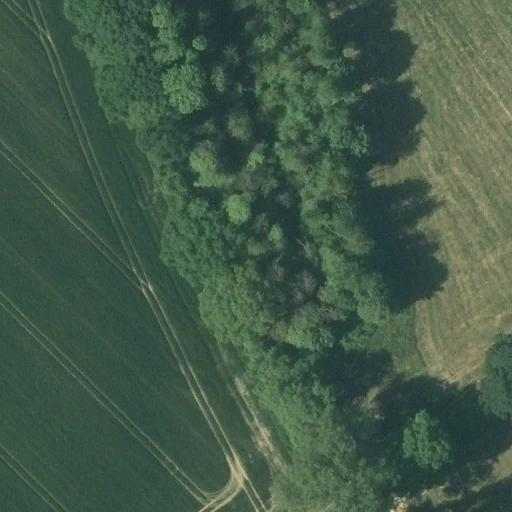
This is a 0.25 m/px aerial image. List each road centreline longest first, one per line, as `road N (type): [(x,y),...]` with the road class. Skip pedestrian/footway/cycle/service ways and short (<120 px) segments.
road 1 (track): [(352,510),(191,208),(101,0)]
road 2 (track): [(511,397),(350,511)]
